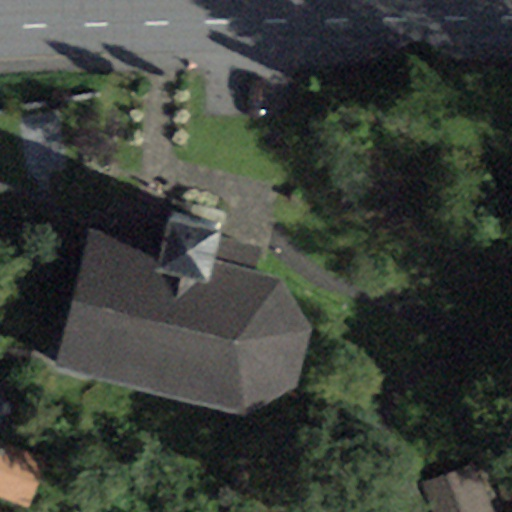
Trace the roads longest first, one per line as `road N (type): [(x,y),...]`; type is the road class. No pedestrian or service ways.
road 1 (primary): [(511,17),(205,22)]
road 2 (primary): [(205,22),(0,27)]
